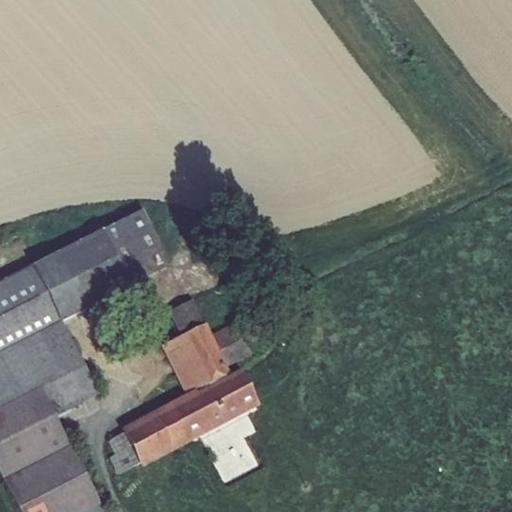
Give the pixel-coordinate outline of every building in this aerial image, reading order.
[(128,286),(170,265),(142,210),(100,231),(128,286)] [(60,321),(128,286),(100,231),(31,266),(59,321),(60,321)] [(60,321),(59,321),(31,266),(0,281),(0,480),(16,511),(101,511),(53,418),(98,395),(60,321)] [(168,313),(180,336),(205,324),(191,301),(168,313)] [(236,322),(211,335),(226,367),(252,355),(236,322)] [(138,463),(141,468),(258,406),(239,370),(230,374),(226,367),(211,335),(205,324),(180,336),(161,346),(184,394),(120,428),(122,433),(138,463)] [(117,474),(138,463),(122,433),(106,441),(114,455),(108,458),(117,474)]
